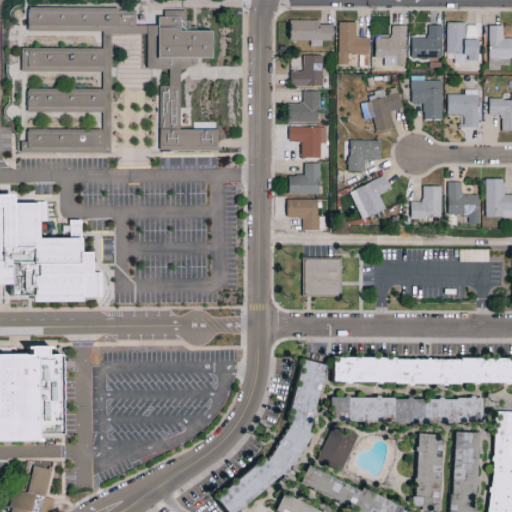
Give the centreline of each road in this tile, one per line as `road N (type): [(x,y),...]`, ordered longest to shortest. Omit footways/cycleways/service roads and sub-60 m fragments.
road 1 (tertiary): [(259,325),(264,0)]
road 2 (tertiary): [(114,511),(234,428),(247,405),(259,325)]
road 3 (residential): [(259,325),(511,327)]
road 4 (residential): [(0,327),(190,327)]
